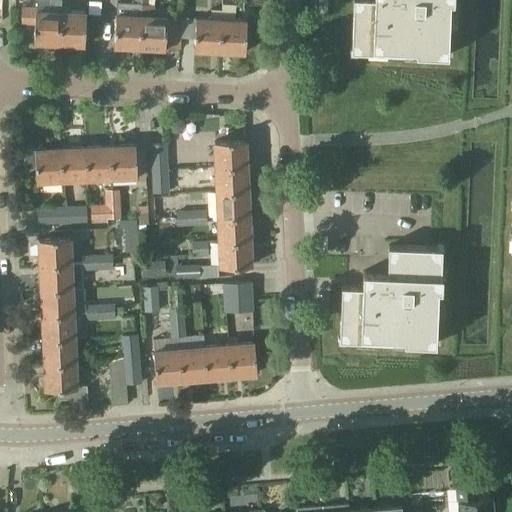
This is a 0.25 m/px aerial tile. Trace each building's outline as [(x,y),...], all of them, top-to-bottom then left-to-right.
[(58,42),(60,11),(60,0),(49,0),(49,10),(36,10),(36,6),(22,6),(21,21),(34,21),(33,41),(58,42)] [(95,10),(95,0),(82,0),(82,9),(95,10)] [(148,0),(131,0),(131,5),(140,6),(140,15),(139,46),(164,48),(165,16),(147,15),(148,0)] [(352,0),(350,50),(403,52),(403,46),(415,47),(414,52),(441,53),(441,54),(448,55),(448,48),(447,48),(448,22),(442,21),(442,13),(448,13),(448,0),(352,0)] [(60,11),(58,42),(84,43),(85,12),(69,11),(70,4),(61,4),(60,11)] [(220,18),(220,9),(210,8),(210,18),(194,17),(193,48),(218,49),(220,18)] [(139,46),(140,15),(115,14),(114,46),(139,46)] [(246,20),(220,18),(218,49),(244,51),(246,20)] [(180,118),(175,118),(169,124),(169,129),(173,133),(179,132),(184,126),(184,121),(180,118)] [(215,165),(246,163),(245,138),(214,140),(215,165)] [(166,142),(150,143),(151,168),(168,167),(166,142)] [(110,145),(111,176),(137,175),(135,144),(110,145)] [(86,177),(111,176),(110,145),(85,146),(86,177)] [(61,178),(86,177),(85,146),(60,147),(61,178)] [(24,169),(36,168),(36,179),(61,178),(60,147),(35,148),(35,150),(23,150),(24,169)] [(216,190),(248,188),(246,163),(215,165),(216,190)] [(168,167),(151,168),(152,192),(169,191),(168,167)] [(104,188),(105,202),(120,202),(119,187),(104,188)] [(218,215),(249,213),(248,188),(216,190),(218,215)] [(120,202),(105,202),(106,218),(121,217),(120,202)] [(86,204),(63,205),(63,222),(87,221),(86,204)] [(37,206),(38,223),(63,222),(63,205),(37,206)] [(205,208),(190,209),(191,225),(206,225),(205,208)] [(175,210),(176,226),(191,225),(190,209),(175,210)] [(219,239),(250,238),(249,213),(218,215),(219,239)] [(122,252),(136,251),(134,218),(120,219),(122,252)] [(39,263),(70,261),(69,236),(38,238),(39,263)] [(250,238),(219,239),(220,265),(252,263),(250,238)] [(208,240),(189,240),(190,256),(208,255),(208,240)] [(338,338),(391,340),(392,334),(403,335),(403,340),(430,341),(430,343),(436,343),(436,336),(435,336),(436,310),(431,309),(431,301),(437,301),(438,278),(440,278),(440,276),(434,276),(435,264),(440,265),(441,251),(442,251),(442,245),(436,245),(436,246),(388,244),(387,261),(386,275),(365,275),(365,271),(362,270),(361,285),(341,284),(338,338)] [(82,261),(82,270),(97,269),(97,254),(81,254),(82,261)] [(97,254),(97,269),(111,269),(110,254),(97,254)] [(175,279),(217,276),(216,261),(176,263),(176,255),(167,255),(168,274),(175,274),(175,279)] [(138,258),(139,276),(164,275),(163,257),(138,258)] [(70,261),(39,263),(41,288),(71,286),(83,286),(82,270),(82,261),(70,261)] [(223,310),(252,309),(253,309),(252,280),(222,281),(223,310)] [(42,313),(72,311),(71,286),(41,288),(42,313)] [(159,311),(157,286),(141,287),(143,312),(159,311)] [(83,304),(84,318),(98,318),(98,304),(83,304)] [(98,304),(98,318),(113,318),(113,304),(98,304)] [(166,308),(167,323),(183,322),(181,307),(166,308)] [(43,337),(74,336),(72,311),(42,313),(43,337)] [(167,323),(168,338),(184,336),(183,322),(167,323)] [(121,334),(123,358),(139,357),(137,333),(121,334)] [(44,362),(75,361),(74,336),(43,337),(44,362)] [(228,343),(231,374),(256,372),(254,341),(228,343)] [(207,376),(231,374),(228,343),(204,345),(207,376)] [(182,379),(207,376),(204,345),(179,347),(182,379)] [(157,381),(182,379),(179,347),(154,350),(157,381)] [(139,357),(123,358),(125,383),(141,381),(139,357)] [(75,361),(44,362),(45,387),(58,387),(58,398),(70,397),(70,404),(88,403),(87,383),(76,383),(75,361)] [(457,511),(493,511),(493,497),(477,498),(476,484),(455,485),(457,500),(456,500),(457,511)] [(340,503),(322,505),(323,511),(322,511),(349,511),(349,508),(341,509),(340,503)]
